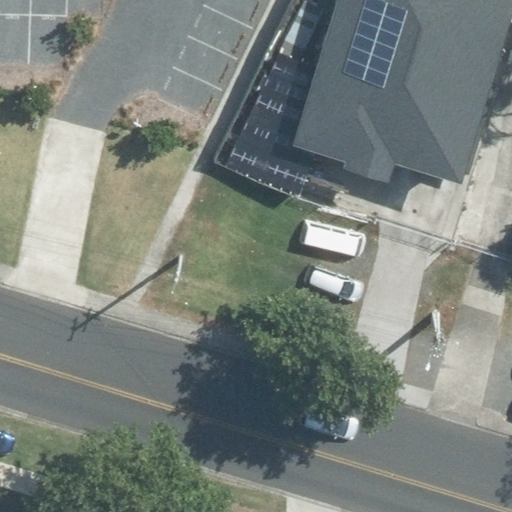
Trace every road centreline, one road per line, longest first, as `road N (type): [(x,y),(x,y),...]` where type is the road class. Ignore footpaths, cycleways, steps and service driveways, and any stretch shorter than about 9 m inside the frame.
road 1 (unclassified): [(0,353),(351,460)]
road 2 (unclassified): [(351,460),(511,508)]
